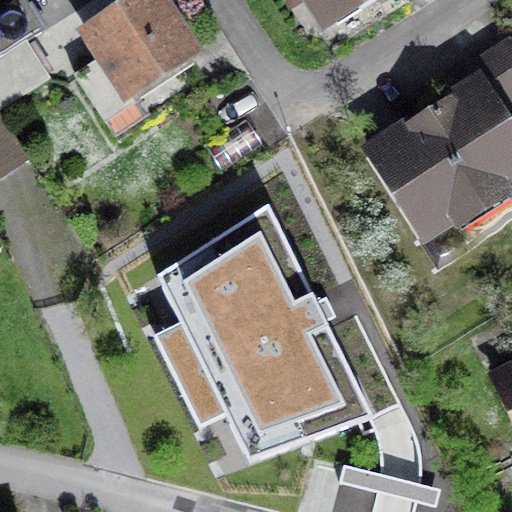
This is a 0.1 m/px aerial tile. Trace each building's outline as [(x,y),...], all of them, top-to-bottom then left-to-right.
[(47,28),(31,0),(30,0),(0,17),(0,55),(30,38),(47,28)] [(182,0),(147,0),(92,37),(107,59),(82,76),(116,126),(220,57),(182,0)] [(318,0),(342,37),(400,0),(318,0)] [(51,76),(30,38),(0,55),(0,105),(51,76)] [(511,54),(472,79),(480,92),(377,157),(441,258),(511,213),(511,54)] [(0,113),(0,181),(15,205),(46,185),(0,113)] [(253,308),(132,360),(176,461),(297,409),(253,308)] [(511,373),(501,379),(511,402),(511,373)]
